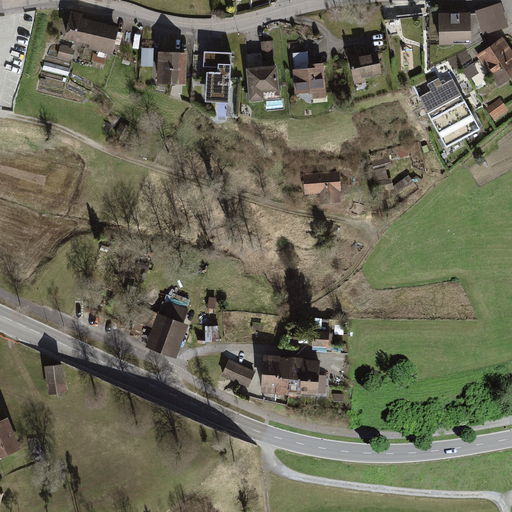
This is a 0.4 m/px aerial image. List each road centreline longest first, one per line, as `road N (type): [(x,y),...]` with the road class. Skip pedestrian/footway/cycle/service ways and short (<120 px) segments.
road 1 (secondary): [(511,439),(421,452),(315,447),(244,426),(0,315)]
road 2 (track): [(0,115),(63,131),(151,171),(376,235)]
road 3 (residential): [(0,10),(72,3),(191,29),(346,0)]
road 4 (track): [(264,434),(268,461),(303,478),(494,495),(506,511)]
